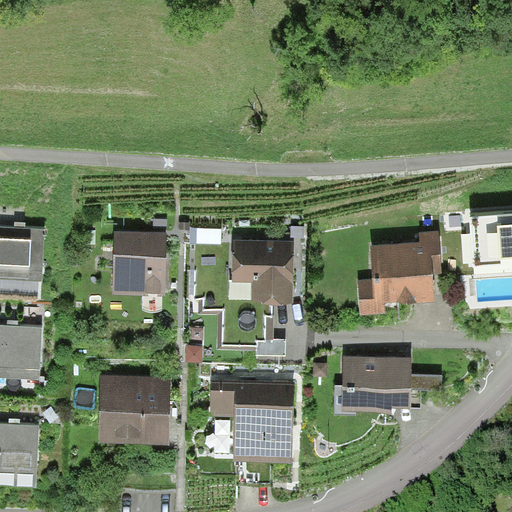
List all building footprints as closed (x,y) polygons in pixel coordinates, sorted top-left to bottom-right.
[(511,207),(477,209),(480,258),(511,256),(511,207)] [(0,273),(50,274),(51,223),(0,221),(0,273)] [(113,287),(167,287),(166,226),(112,227),(113,287)] [(389,292),(435,290),(434,248),(442,247),(442,226),(422,226),(422,236),(375,237),(376,274),(361,274),(362,306),(389,305),(389,292)] [(256,298),(292,297),(291,240),(213,241),(214,279),(256,279),(256,298)] [(256,279),(214,279),(196,279),(197,310),(217,310),(217,344),(250,343),(250,336),(260,336),(259,322),(297,321),(296,297),(256,298),(256,279)] [(0,386),(40,389),(44,322),(0,318),(0,386)] [(288,353),(289,338),(260,337),(260,352),(288,353)] [(412,399),(412,350),(346,350),(346,400),(412,399)] [(104,432),(172,433),(173,371),(105,371),(104,432)] [(235,451),(293,450),(292,379),(210,380),(211,411),(234,410),(235,451)] [(0,471),(38,474),(41,419),(0,416),(0,471)]
